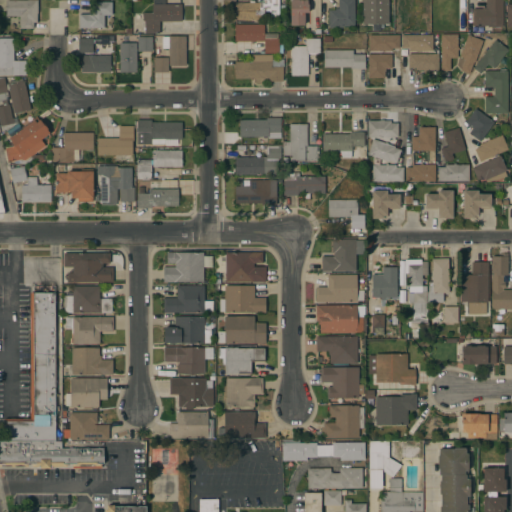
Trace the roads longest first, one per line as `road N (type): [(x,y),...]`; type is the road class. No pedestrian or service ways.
road 1 (residential): [(69,97),(445,99)]
road 2 (residential): [(0,232),(272,235)]
road 3 (residential): [(208,0),(208,233)]
road 4 (residential): [(139,232),(138,407)]
road 5 (residential): [(292,402),(291,266),(272,235)]
